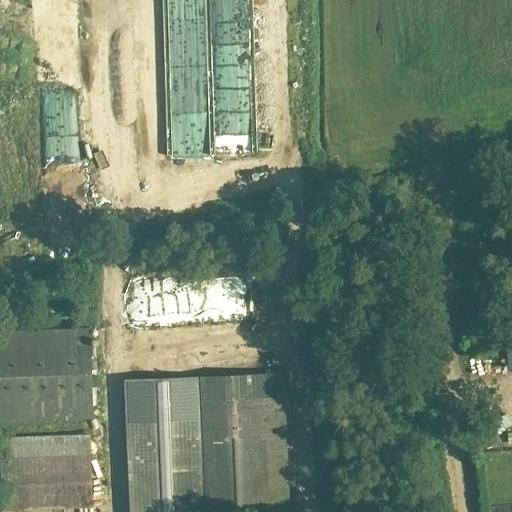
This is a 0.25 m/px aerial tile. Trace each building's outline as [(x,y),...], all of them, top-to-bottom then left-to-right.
[(169,156),(253,153),(250,50),(203,52),(203,47),(188,48),(189,75),(170,75),(171,106),(167,106),(169,156)] [(277,324),(277,290),(234,290),(234,313),(240,313),(240,323),(277,324)] [(0,417),(89,414),(86,331),(0,334),(0,417)] [(208,511),(290,511),(284,371),(202,375),(208,511)] [(133,511),(208,511),(202,375),(128,378),(133,511)] [(3,504),(89,500),(86,434),(0,438),(3,504)]
